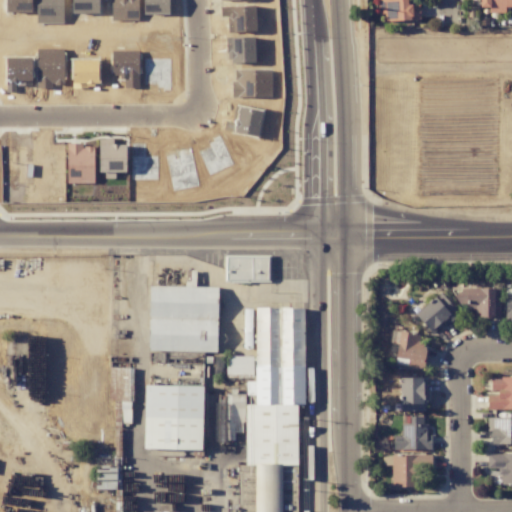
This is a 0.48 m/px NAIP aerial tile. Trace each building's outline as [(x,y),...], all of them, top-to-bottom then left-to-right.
[(511,0),(479,0),(480,7),(488,7),(488,12),(504,13),(505,7),(511,7),(511,0)] [(269,256),(224,255),(223,280),(268,281),(269,256)] [(216,351),(217,287),(194,287),(195,278),(185,278),(185,286),(149,286),(148,349),(172,349),(172,350),(216,351)] [(305,309),(257,307),(253,405),(246,404),(245,417),(259,417),(259,415),(275,416),(275,424),(282,424),(282,440),(250,438),(251,420),(246,419),(244,465),(240,465),(237,511),(279,511),(281,464),(295,465),(298,404),(301,405),(305,309)] [(132,368),(109,367),(109,385),(114,385),(113,402),(131,402),(132,368)] [(429,450),(429,424),(422,424),(422,417),(409,417),(409,425),(401,425),(401,437),(393,437),(393,449),(429,450)] [(430,454),(391,456),(392,487),(412,487),(412,467),(430,467),(430,454)]
